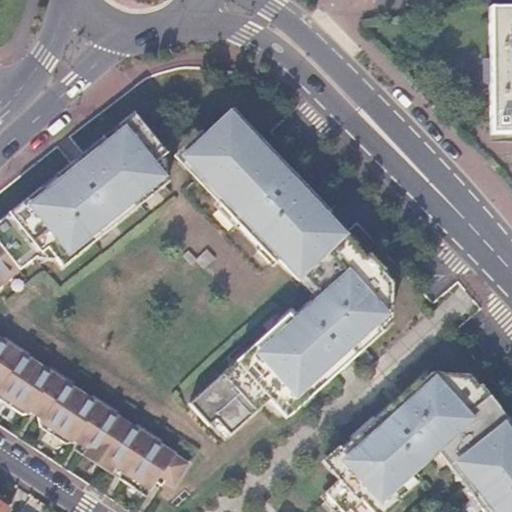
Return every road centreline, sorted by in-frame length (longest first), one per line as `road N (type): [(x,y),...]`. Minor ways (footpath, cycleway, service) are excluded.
road 1 (primary): [(188,15),(282,53),(421,194),(508,267)]
road 2 (primary): [(508,267),(450,184),(306,30),(261,0)]
road 3 (primary): [(0,149),(124,36)]
